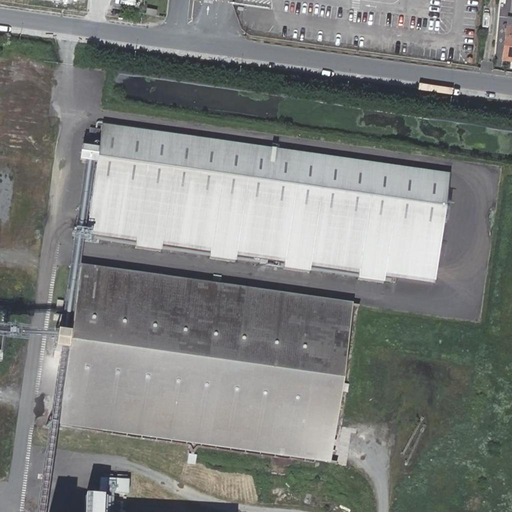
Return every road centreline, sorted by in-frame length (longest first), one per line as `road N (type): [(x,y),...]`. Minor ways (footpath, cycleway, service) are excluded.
road 1 (tertiary): [(0,15),(511,88)]
road 2 (unknown): [(470,0),(452,39),(430,45),(368,26),(345,7)]
